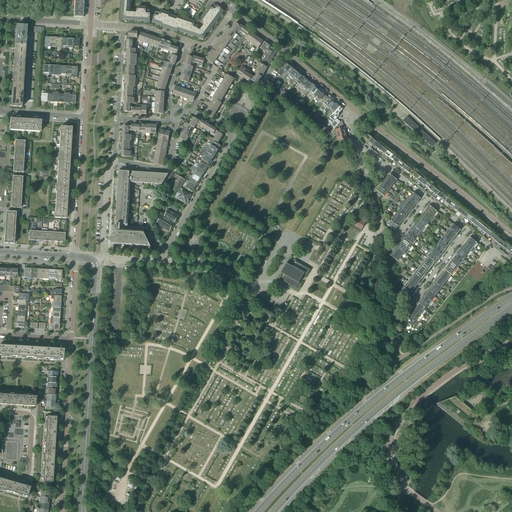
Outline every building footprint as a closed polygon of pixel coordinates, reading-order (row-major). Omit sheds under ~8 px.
[(123,20),(143,22),(150,22),(151,9),(146,9),(146,8),(137,7),(137,13),(128,13),(128,10),(130,10),(130,0),(122,0),(122,14),(123,14),(123,20)] [(178,31),(189,35),(204,40),(206,34),(206,33),(208,33),(224,11),(214,4),(211,7),(210,6),(199,22),(204,25),(200,30),(198,30),(199,25),(195,24),(195,22),(178,16),(177,18),(169,15),(170,14),(161,11),(160,12),(156,11),(156,10),(152,22),(160,25),(160,27),(175,32),(178,33),(178,31)] [(206,59),(213,64),(238,30),(244,34),(242,37),(245,39),(254,46),(253,48),(254,49),(256,47),(258,49),(264,42),(249,31),(243,27),(241,25),(240,25),(240,26),(236,23),(231,30),(228,28),(206,59)] [(15,37),(15,45),(25,46),(26,27),(27,27),(16,26),(15,34),(15,37)] [(129,32),(129,40),(133,40),(133,38),(137,38),(138,36),(140,36),(140,33),(129,32)] [(143,43),(142,46),(147,47),(148,44),(151,36),(146,34),(143,43)] [(156,38),(151,36),(148,44),(153,46),(156,38)] [(161,40),(156,38),(153,46),(159,48),(161,40)] [(127,48),(135,49),(135,46),(133,45),(133,40),(129,40),(127,40),(127,48)] [(172,43),(166,41),(164,50),(169,51),(171,46),(172,43)] [(266,52),(266,51),(270,46),(264,42),(261,49),(266,52)] [(25,46),(15,45),(14,51),(14,54),(14,60),(24,60),(25,46)] [(179,49),(171,46),(169,51),(173,53),(172,55),(176,57),(179,49)] [(276,51),(270,46),(266,51),(275,56),(277,53),(276,51)] [(264,59),(261,63),(268,67),(275,56),(266,51),(266,52),(262,58),(263,58),(264,59)] [(178,57),(176,57),(172,55),(171,60),(168,59),(167,62),(165,62),(163,67),(172,70),(173,65),(175,65),(178,57)] [(188,56),(185,64),(191,66),(192,62),(195,63),(197,57),(196,57),(194,57),(193,57),(193,58),(188,56)] [(205,60),(197,57),(195,63),(199,64),(198,67),(202,69),(205,60)] [(13,68),(13,74),(24,74),(24,60),(14,60),(14,65),(13,68)] [(260,63),(257,68),(265,72),(267,68),(260,63)] [(284,71),(289,65),(288,63),(284,64),(280,70),(277,74),(281,76),(284,71)] [(185,64),(183,69),(192,72),(193,67),(191,66),(185,64)] [(250,80),(252,77),(248,74),(250,72),(248,70),(247,70),(246,70),(248,67),(248,66),(246,65),(244,68),(242,67),(237,74),(242,77),(243,78),(249,81),(249,82),(250,80)] [(284,71),(281,76),(283,78),(292,67),(289,65),(284,71)] [(292,67),(283,78),(285,80),(287,77),(288,79),(290,77),(296,70),(292,67)] [(254,73),(257,74),(262,77),(265,72),(257,68),(254,73)] [(183,69),(182,74),(190,77),(192,72),(183,69)] [(288,83),(289,84),(299,73),(296,70),(290,77),(292,78),(288,83)] [(168,80),(170,75),(162,72),(160,77),(168,80)] [(295,84),(297,82),(302,76),(299,73),(289,84),(289,85),(291,86),(293,83),(295,84)] [(24,74),(13,74),(13,79),(12,82),(12,88),(23,89),(24,74)] [(190,77),(182,74),(180,80),(178,79),(177,81),(180,82),(181,80),(184,81),(183,83),(186,84),(187,82),(188,83),(190,77)] [(227,74),(224,79),(231,84),(234,79),(227,74)] [(299,84),(295,88),(297,89),(306,78),(302,76),(297,82),(299,84)] [(166,85),(168,80),(160,77),(158,83),(166,85)] [(252,77),(250,80),(257,85),(259,81),(254,78),(252,77)] [(221,78),(218,82),(221,84),(229,88),(231,84),(224,79),(224,80),(221,78)] [(306,78),(297,89),(298,91),(300,88),(302,90),(309,81),(306,78)] [(301,98),(303,95),(312,84),(309,81),(302,90),(301,91),(302,93),(299,96),(301,98)] [(165,91),(166,85),(158,83),(156,88),(165,91)] [(221,84),(218,89),(226,93),(229,88),(221,84)] [(310,93),(316,87),(312,84),(303,95),(305,96),(309,92),(310,93)] [(173,95),(178,96),(181,88),(176,86),(173,95)] [(310,93),(308,96),(311,99),(319,90),(316,87),(310,93)] [(21,107),(23,89),(12,88),(12,96),(11,99),(11,107),(21,108),(21,107)] [(215,93),(223,98),(226,93),(218,89),(215,93)] [(183,98),(188,100),(191,92),(186,90),(183,98)] [(311,99),(310,100),(311,102),(313,99),(315,101),(317,99),(322,92),(319,90),(311,99)] [(213,91),(210,96),(213,98),(220,102),(223,98),(215,93),(213,91)] [(191,92),(188,100),(194,102),(196,93),(191,92)] [(325,95),(322,92),(317,99),(315,101),(317,102),(315,105),(316,106),(325,95)] [(511,163),(509,161),(497,149),(483,137),(468,123),(449,107),(438,98),(437,99),(449,108),(467,124),(483,138),(496,150),(508,161),(511,165),(511,154),(501,145),(488,132),(472,119),(454,102),(442,93),(442,94),(453,103),(472,119),(487,133),(501,145),(511,156),(511,163)] [(321,103),(323,104),(329,98),(325,95),(316,106),(317,106),(318,105),(319,106),(321,103)] [(125,98),(124,108),(130,108),(130,104),(134,104),(134,98),(125,98)] [(214,99),(211,103),(219,108),(222,103),(220,102),(213,98),(214,99)] [(323,111),(332,101),(329,98),(323,104),(321,108),(323,111)] [(330,110),(335,103),(332,101),(323,111),(323,112),(325,113),(329,109),(330,110)] [(211,103),(208,108),(216,112),(219,108),(211,103)] [(329,115),(326,118),(328,119),(329,118),(334,111),(338,106),(335,103),(330,110),(328,113),(329,114),(329,115)] [(140,114),(141,114),(141,109),(141,106),(138,105),(138,108),(133,108),(133,112),(132,114),(140,114)] [(328,119),(326,122),(331,125),(335,129),(335,128),(340,122),(336,119),(339,115),(338,115),(342,110),(342,109),(338,106),(334,111),(329,118),(328,119)] [(216,112),(208,108),(206,113),(213,117),(216,112)] [(428,145),(432,148),(434,146),(435,145),(436,144),(436,143),(435,143),(407,117),(406,117),(406,118),(403,120),(403,121),(403,122),(404,122),(417,135),(425,142),(428,145)] [(197,124),(199,126),(202,121),(201,122),(194,118),(189,125),(194,128),(197,124)] [(18,131),(25,132),(25,121),(19,120),(14,120),(10,120),(9,131),(18,131)] [(25,121),(25,132),(31,132),(40,132),(40,127),(41,122),(40,122),(36,121),(32,121),(26,121),(25,121)] [(209,132),(213,134),(215,130),(216,131),(217,130),(202,121),(199,126),(203,128),(201,131),(203,132),(208,135),(209,132)] [(194,128),(189,125),(187,123),(184,128),(192,133),(194,128)] [(140,126),(133,125),(133,131),(136,131),(136,134),(140,135),(140,133),(145,133),(146,125),(140,124),(140,126)] [(123,126),(123,135),(132,136),(132,135),(128,135),(129,131),(133,131),(133,125),(132,125),(132,127),(123,126)] [(60,135),(59,143),(70,144),(71,139),(71,138),(71,137),(71,136),(71,135),(71,128),(66,128),(60,128),(60,131),(60,135)] [(189,137),(192,133),(184,128),(181,133),(189,137)] [(160,129),(160,130),(156,150),(154,149),(153,151),(156,152),(153,164),(163,166),(170,131),(165,130),(165,131),(163,131),(163,130),(160,129)] [(215,130),(213,134),(216,136),(214,140),(218,143),(223,135),(216,131),(215,130)] [(186,142),(189,137),(181,133),(178,138),(186,142)] [(345,133),(338,136),(339,141),(340,141),(341,146),(345,144),(344,140),(347,139),(345,133)] [(211,138),(209,144),(211,145),(218,150),(221,146),(218,144),(218,143),(214,140),(211,138)] [(373,145),(377,148),(380,145),(371,138),(366,145),(370,148),(373,145)] [(13,172),(23,173),(25,142),(15,141),(13,172)] [(59,150),(59,158),(69,159),(70,154),(70,153),(70,152),(70,151),(70,150),(70,149),(70,144),(59,143),(59,150)] [(206,145),(205,146),(216,153),(218,150),(211,145),(209,144),(208,144),(207,145),(206,145)] [(378,154),(382,158),(388,151),(380,145),(377,148),(381,151),(378,154)] [(203,148),(202,150),(206,152),(214,157),(216,153),(205,146),(203,148)] [(202,150),(200,154),(212,161),(214,157),(206,152),(202,150)] [(389,158),(393,161),(396,157),(388,151),(382,158),(387,161),(389,158)] [(200,154),(198,157),(202,160),(210,164),(212,161),(200,154)] [(394,167),(398,170),(404,164),(396,157),(393,161),(397,164),(394,167)] [(69,159),(59,158),(58,166),(58,173),(68,174),(69,169),(69,168),(69,167),(69,166),(69,165),(69,164),(69,159)] [(197,159),(196,161),(207,168),(210,164),(202,160),(201,162),(197,159)] [(195,163),(194,165),(205,171),(207,168),(196,161),(195,163)] [(405,170),(409,173),(412,170),(404,164),(398,170),(403,174),(405,170)] [(192,166),(191,168),(203,175),(205,171),(194,165),(193,167),(192,166)] [(191,173),(193,174),(201,179),(203,175),(191,168),(190,168),(189,169),(192,171),(191,173)] [(410,180),(414,183),(420,176),(412,170),(409,173),(413,176),(410,180)] [(119,171),(118,184),(116,221),(115,230),(115,232),(107,244),(109,242),(111,243),(111,244),(119,245),(119,244),(118,244),(119,243),(121,243),(121,245),(126,245),(130,245),(130,244),(135,244),(135,246),(147,247),(147,245),(149,245),(150,247),(151,247),(144,233),(126,232),(127,227),(128,227),(130,185),(129,185),(129,182),(132,182),(132,183),(162,185),(169,174),(119,171)] [(68,174),(58,173),(57,181),(57,188),(67,189),(68,184),(68,183),(68,182),(68,181),(68,180),(68,179),(68,174)] [(187,176),(191,178),(199,183),(201,179),(193,174),(192,176),(188,174),(187,176)] [(389,174),(386,179),(394,184),(397,180),(389,174)] [(178,176),(175,181),(182,185),(185,181),(178,176)] [(421,183),(425,186),(428,183),(420,176),(414,183),(419,186),(421,183)] [(12,186),(11,208),(16,209),(20,209),(22,188),(22,177),(18,177),(13,177),(12,186)] [(386,179),(383,183),(390,188),(394,184),(386,179)] [(182,185),(175,181),(174,183),(170,181),(168,187),(171,189),(178,193),(180,189),(182,185)] [(196,186),(189,182),(185,188),(193,192),(196,186)] [(383,183),(380,187),(387,192),(390,188),(383,183)] [(426,192),(430,196),(436,189),(428,183),(425,186),(429,189),(426,192)] [(387,192),(380,187),(376,191),(378,192),(377,194),(380,197),(382,195),(384,197),(387,192)] [(56,196),(56,203),(67,204),(67,199),(67,198),(67,197),(67,195),(67,194),(67,189),(57,188),(56,196)] [(437,196),(441,199),(444,195),(436,189),(430,196),(435,199),(437,196)] [(178,193),(175,198),(177,199),(185,204),(186,204),(191,196),(191,195),(182,190),(182,191),(180,194),(178,193)] [(413,193),(410,197),(417,203),(420,199),(413,193)] [(442,205),(446,208),(452,202),(444,195),(441,199),(445,202),(442,205)] [(410,197),(406,201),(414,207),(417,203),(410,197)] [(404,200),(401,204),(411,211),(414,207),(406,201),(404,200)] [(453,208),(457,211),(460,208),(452,202),(446,208),(451,212),(453,208)] [(67,204),(56,203),(55,211),(55,218),(60,219),(66,219),(66,214),(66,213),(66,212),(66,210),(66,209),(67,204)] [(411,211),(401,204),(398,208),(400,209),(407,215),(411,211)] [(429,206),(426,210),(434,216),(437,212),(429,206)] [(458,218),(463,221),(468,214),(460,208),(457,211),(461,214),(458,218)] [(400,209),(397,213),(404,219),(407,215),(400,209)] [(164,215),(163,216),(164,217),(174,223),(178,216),(177,215),(173,213),(168,210),(165,216),(164,215)] [(423,214),(430,220),(432,222),(436,218),(434,216),(426,210),(423,214)] [(11,213),(10,213),(6,212),(5,223),(5,233),(4,243),(4,244),(8,244),(14,244),(14,241),(14,234),(15,223),(15,216),(15,215),(15,213),(11,213)] [(397,213),(394,217),(401,223),(404,219),(397,213)] [(423,214),(420,218),(427,224),(430,220),(423,214)] [(470,221),(473,224),(476,220),(468,214),(463,221),(467,224),(470,221)] [(162,215),(156,224),(161,226),(165,229),(169,232),(174,223),(164,217),(163,216),(162,215)] [(351,227),(360,232),(367,221),(358,216),(351,227)] [(394,217),(391,221),(398,227),(401,223),(394,217)] [(420,218),(417,222),(424,228),(427,224),(420,218)] [(474,230),(479,233),(484,227),(476,220),(473,224),(477,227),(474,230)] [(398,227),(391,221),(387,225),(389,227),(388,229),(391,232),(393,230),(395,231),(398,227)] [(417,222),(414,226),(421,232),(424,228),(417,222)] [(453,224),(450,229),(457,234),(460,230),(453,224)] [(414,226),(410,230),(418,236),(419,237),(422,233),(421,232),(414,226)] [(486,234),(489,236),(492,233),(484,227),(479,233),(483,237),(486,234)] [(450,229),(446,233),(454,238),(457,234),(450,229)] [(410,230),(407,234),(415,240),(418,236),(410,230)] [(446,233),(443,237),(451,242),(454,238),(446,233)] [(491,243),(495,246),(500,239),(492,233),(489,236),(493,240),(491,243)] [(407,234),(406,236),(404,238),(413,246),(417,242),(415,240),(407,234)] [(443,237),(440,241),(448,246),(451,242),(443,237)] [(466,242),(474,248),(475,249),(478,245),(469,237),(466,242)] [(403,239),(400,243),(409,250),(412,246),(403,239)] [(502,246),(505,249),(508,246),(500,239),(495,246),(499,250),(502,246)] [(440,241),(437,245),(444,250),(448,246),(440,241)] [(466,242),(463,246),(470,252),(474,248),(466,242)] [(400,243),(397,248),(404,253),(405,254),(409,250),(400,243)] [(437,245),(434,249),(441,254),(444,250),(437,245)] [(463,246),(460,250),(467,256),(470,252),(463,246)] [(429,251),(438,258),(439,257),(441,254),(434,249),(432,247),(429,251)] [(397,248),(394,252),(401,257),(404,253),(397,248)] [(460,250),(457,254),(464,260),(467,256),(460,250)] [(438,258),(431,253),(429,251),(425,255),(427,257),(435,263),(437,260),(438,258)] [(401,257),(394,252),(390,256),(392,257),(391,259),(394,262),(396,260),(398,262),(401,257)] [(457,254),(454,258),(461,264),(464,260),(457,254)] [(427,258),(423,262),(431,268),(434,264),(427,258)] [(454,258),(450,262),(458,268),(461,264),(454,258)] [(284,270),(283,270),(281,273),(285,275),(282,280),(282,281),(282,282),(282,283),(283,283),(284,283),(284,282),(289,285),(288,286),(297,291),(297,289),(299,290),(302,285),(299,283),(304,274),(307,275),(310,270),(309,270),(309,268),(301,264),(301,265),(296,262),(296,261),(295,260),(294,260),(293,260),(293,261),(290,266),(287,264),(285,267),(284,267),(285,268),(284,270)] [(423,262),(420,266),(428,272),(431,268),(423,262)] [(450,262),(447,266),(455,272),(458,268),(450,262)] [(420,266),(417,270),(424,276),(428,272),(420,266)] [(455,272),(447,266),(444,270),(451,276),(455,272)] [(415,268),(412,272),(414,274),(421,280),(423,278),(424,276),(417,270),(415,268)] [(443,271),(440,275),(447,281),(449,282),(453,278),(443,271)] [(414,274),(411,278),(418,284),(421,280),(414,274)] [(440,275),(437,279),(444,285),(447,281),(440,275)] [(411,278),(408,282),(415,288),(418,284),(411,278)] [(437,279),(434,283),(441,289),(444,285),(437,279)] [(406,280),(402,284),(404,286),(412,292),(413,290),(415,288),(408,282),(406,280)] [(434,283),(430,287),(438,293),(441,289),(434,283)] [(412,292),(404,286),(401,290),(403,292),(401,294),(405,297),(407,295),(408,296),(412,292)] [(430,287),(427,291),(435,297),(438,293),(430,287)] [(427,291),(424,295),(432,301),(435,297),(427,291)] [(51,302),(52,302),(61,303),(61,297),(59,297),(59,295),(50,294),(47,294),(46,296),(49,296),(51,296),(51,299),(51,302)] [(424,295),(421,299),(428,305),(431,307),(434,303),(431,301),(432,301),(424,295)] [(428,305),(421,299),(418,303),(425,309),(428,305)] [(417,304),(414,308),(421,314),(424,310),(417,304)] [(414,308),(410,312),(418,318),(421,314),(414,308)] [(410,312),(407,316),(415,322),(418,318),(410,312)] [(415,322),(407,316),(404,321),(406,322),(404,324),(408,327),(410,325),(411,327),(415,322)] [(14,358),(15,347),(12,347),(8,346),(6,346),(5,346),(2,346),(0,346),(0,357),(3,357),(5,358),(7,358),(14,358)] [(30,359),(31,348),(28,348),(24,347),(22,347),(18,347),(15,347),(14,358),(21,359),(23,359),(30,359)] [(39,360),(46,360),(47,349),(44,349),(40,348),(38,348),(34,348),(31,348),(30,359),(37,360),(39,360)] [(47,349),(46,360),(54,361),(55,361),(63,361),(64,350),(63,350),(62,350),(60,350),(57,349),(56,349),(54,349),(50,349),(47,349)] [(511,387),(494,398),(493,397),(483,386),(457,395),(457,396),(483,387),(493,398),(494,399),(511,388),(511,387)] [(3,393),(3,405),(6,405),(10,405),(11,405),(12,406),(12,405),(16,406),(19,406),(20,395),(13,394),(12,394),(11,394),(3,393)] [(27,395),(20,395),(19,406),(22,406),(26,406),(28,407),(28,406),(32,407),(35,407),(36,396),(29,395),(28,395),(27,395)] [(456,396),(436,404),(462,425),(463,425),(464,423),(465,423),(465,422),(466,422),(466,421),(469,417),(474,412),(459,400),(457,398),(457,397),(456,396)] [(44,426),(44,433),(55,434),(55,431),(56,427),(56,425),(56,421),(56,419),(56,418),(45,417),(44,426)] [(511,442),(482,440),(463,425),(462,425),(481,441),(511,443),(511,442)] [(43,450),(54,450),(54,447),(55,443),(55,441),(55,437),(55,434),(44,433),(43,443),(43,450)] [(42,466),(53,466),(53,464),(54,459),(54,457),(54,453),(54,450),(43,450),(42,458),(42,466)] [(53,469),(53,466),(42,466),(41,475),(41,479),(41,482),(52,483),(52,481),(52,479),(53,476),(53,475),(53,473),(53,469)] [(4,492),(11,494),(14,483),(12,482),(8,481),(6,480),(5,480),(1,479),(0,478),(0,490),(2,491),(4,492)] [(14,483),(11,494),(18,496),(20,496),(20,497),(27,499),(30,488),(27,487),(23,486),(23,485),(21,485),(17,484),(14,483)]
